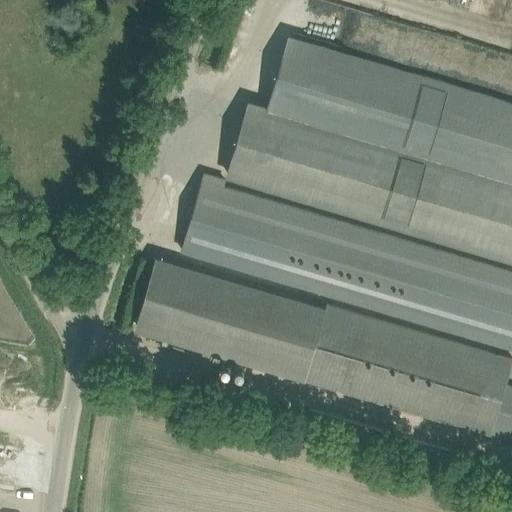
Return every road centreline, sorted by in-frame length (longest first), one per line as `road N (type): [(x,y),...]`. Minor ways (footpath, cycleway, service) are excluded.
road 1 (unclassified): [(511,474),(81,346)]
road 2 (unclassified): [(81,346),(206,0)]
road 3 (unclassified): [(57,511),(81,346)]
road 4 (unclassified): [(81,346),(0,223)]
